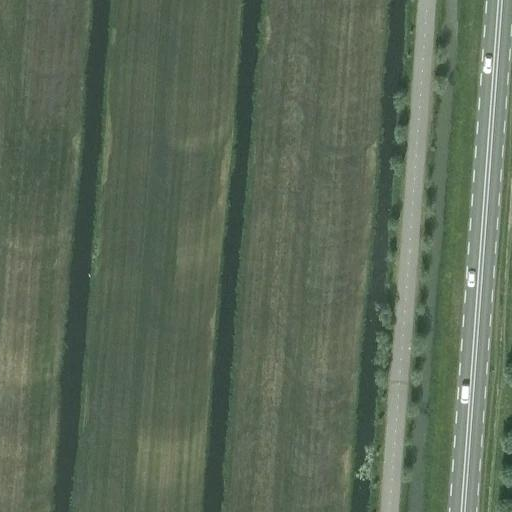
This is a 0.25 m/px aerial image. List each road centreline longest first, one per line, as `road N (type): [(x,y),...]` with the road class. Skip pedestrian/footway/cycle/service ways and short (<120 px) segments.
road 1 (unclassified): [(389,511),(429,0)]
road 2 (secondary): [(462,511),(495,0)]
